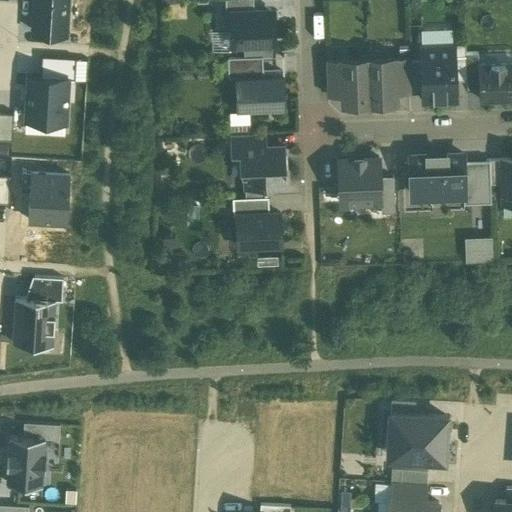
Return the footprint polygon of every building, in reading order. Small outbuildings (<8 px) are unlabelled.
[(34,0),(33,33),(65,35),(66,0),(34,0)] [(252,0),(224,0),(225,15),(229,14),(229,13),(253,12),(252,0)] [(253,12),(229,13),(229,14),(230,45),(275,44),(274,12),(253,12)] [(454,80),(453,44),(421,45),(421,60),(422,84),(424,101),(455,100),(454,80)] [(465,44),(453,44),(454,80),(467,80),(466,52),(465,44)] [(477,52),(466,52),(467,80),(467,88),(479,88),(478,64),(477,52)] [(262,56),(227,57),(228,77),(235,77),(263,76),(262,56)] [(393,56),(367,57),(369,103),(395,102),(395,92),(393,56)] [(409,56),(393,56),(395,92),(410,92),(410,85),(409,61),(409,56)] [(42,57),(41,77),(68,79),(75,79),(76,59),(42,57)] [(367,57),(341,58),(342,94),(343,104),(369,103),(367,57)] [(341,58),(326,59),(327,95),(342,94),(341,58)] [(421,60),(409,61),(410,85),(422,84),(421,60)] [(511,62),(478,64),(479,88),(479,99),(511,97),(511,62)] [(263,76),(235,77),(236,110),(285,108),(284,75),(263,76)] [(25,120),(65,122),(68,79),(41,77),(28,76),(25,120)] [(0,141),(12,142),(13,115),(0,114),(0,141)] [(265,132),(230,134),(230,152),(240,151),(240,145),(266,144),(265,132)] [(266,144),(240,145),(240,151),(241,177),(244,177),(245,185),(286,184),(285,163),(283,163),(283,144),(266,144)] [(463,153),(409,155),(410,196),(463,194),(463,161),(463,153)] [(379,157),(339,158),(340,203),(380,202),(380,176),(379,157)] [(511,157),(501,158),(501,159),(502,183),(503,201),(511,200),(511,157)] [(501,159),(489,160),(490,183),(502,183),(501,159)] [(489,160),(463,161),(463,194),(464,204),(491,203),(490,183),(489,160)] [(21,189),(29,190),(30,172),(22,171),(21,189)] [(66,223),(69,174),(30,172),(29,190),(27,221),(66,223)] [(0,174),(0,202),(8,203),(10,176),(0,174)] [(394,176),(380,176),(380,202),(380,213),(395,212),(394,176)] [(268,196),(232,197),(233,215),(236,215),(236,214),(269,213),(268,196)] [(269,213),(236,214),(236,215),(237,246),(281,244),(280,212),(269,213)] [(467,260),(491,259),(491,238),(467,238),(467,260)] [(33,298),(54,299),(62,299),(63,278),(34,276),(33,298)] [(33,298),(15,297),(12,343),(51,345),(54,299),(33,298)] [(391,412),(414,413),(414,401),(392,399),(391,412)] [(414,413),(391,412),(388,456),(443,459),(446,415),(414,413)] [(24,421),(23,435),(45,435),(45,438),(59,438),(60,423),(24,421)] [(23,435),(9,434),(8,450),(7,450),(6,466),(7,466),(6,482),(42,484),(43,468),(45,468),(46,452),(44,452),(45,436),(23,435)] [(391,468),(391,481),(427,483),(428,470),(391,468)] [(427,483),(391,481),(390,498),(426,501),(427,483)] [(426,501),(390,498),(388,511),(437,511),(438,501),(426,501)] [(511,511),(511,500),(506,500),(495,499),(494,511),(511,511)] [(0,503),(0,511),(28,511),(29,506),(0,503)] [(260,503),(259,511),(290,511),(291,505),(260,503)]
